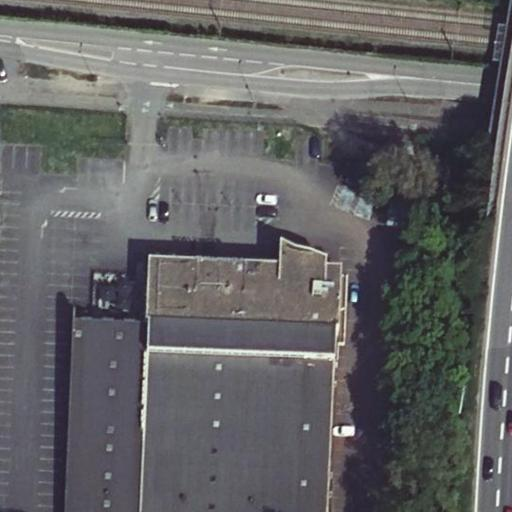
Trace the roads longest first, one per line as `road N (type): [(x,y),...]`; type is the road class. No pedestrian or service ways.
road 1 (secondary): [(511,81),(0,27)]
road 2 (secondary): [(0,50),(280,87),(511,99)]
